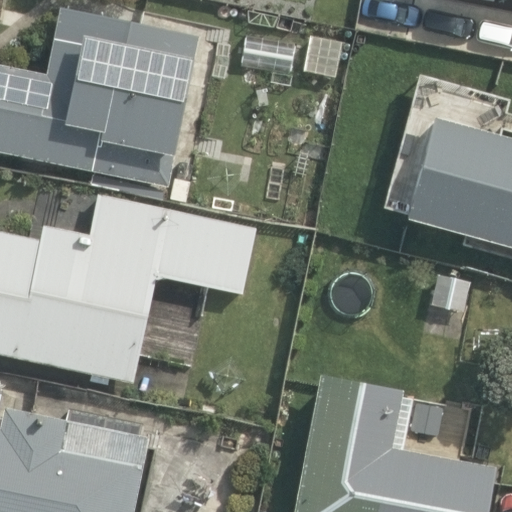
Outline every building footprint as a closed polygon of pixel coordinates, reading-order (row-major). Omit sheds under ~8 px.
[(410,0),(370,0),(365,34),(405,40),(410,0)] [(46,73),(0,63),(0,151),(167,186),(199,35),(60,6),(46,73)] [(407,218),(511,246),(511,138),(435,117),(407,218)] [(41,238),(0,229),(0,353),(90,374),(89,381),(108,385),(109,379),(132,384),(139,354),(191,366),(209,285),(241,292),(256,229),(99,194),(90,234),(44,224),(41,238)] [(404,389),(320,373),(293,511),(488,511),(498,467),(393,447),(404,389)] [(0,511),(132,511),(148,437),(5,406),(1,427),(0,427),(0,407),(3,391),(0,390),(0,511)]
